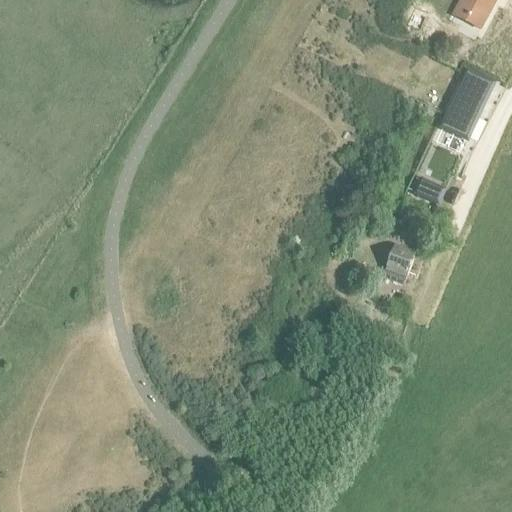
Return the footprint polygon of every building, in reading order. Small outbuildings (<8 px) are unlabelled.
[(463,0),(456,14),(482,28),(496,0),(463,0)] [(466,76),(440,131),(467,143),(492,89),(466,76)] [(437,209),(443,195),(419,183),(412,197),(437,209)] [(395,208),(391,218),(403,223),(407,213),(395,208)] [(386,273),(382,284),(402,292),(406,281),(407,277),(414,260),(403,256),(404,252),(394,248),(385,273),(386,273)]
